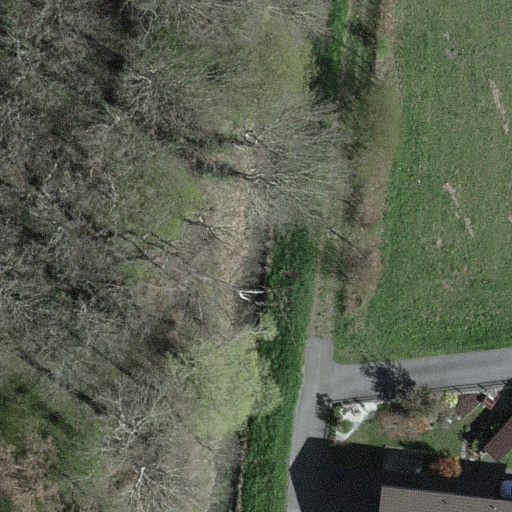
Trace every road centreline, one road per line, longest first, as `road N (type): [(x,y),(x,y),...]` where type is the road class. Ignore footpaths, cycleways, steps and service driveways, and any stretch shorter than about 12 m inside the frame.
road 1 (track): [(361,0),(324,310),(324,380)]
road 2 (residential): [(511,364),(324,380),(312,410),(303,511)]
